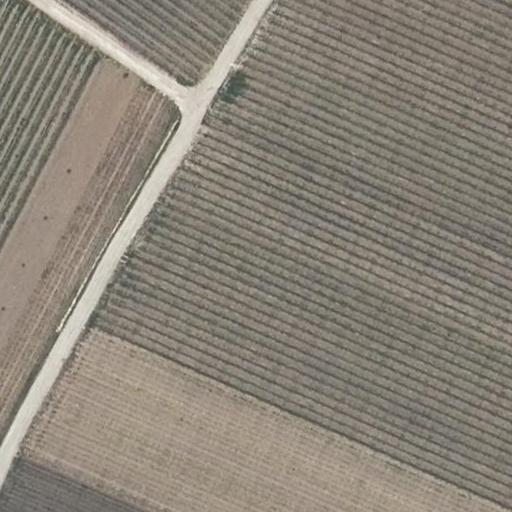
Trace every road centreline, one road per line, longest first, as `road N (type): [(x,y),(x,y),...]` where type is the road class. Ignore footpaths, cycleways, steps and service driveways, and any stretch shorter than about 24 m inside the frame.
road 1 (track): [(195,104),(0,452)]
road 2 (track): [(39,0),(195,104),(259,0)]
